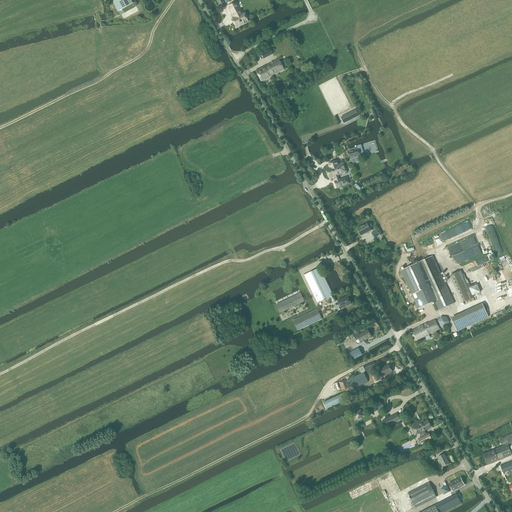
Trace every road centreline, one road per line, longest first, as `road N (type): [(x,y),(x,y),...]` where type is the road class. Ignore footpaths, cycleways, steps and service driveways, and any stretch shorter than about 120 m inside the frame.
road 1 (unclassified): [(496,511),(198,0)]
road 2 (track): [(0,373),(210,268),(288,244),(327,220)]
road 3 (track): [(399,345),(333,380),(303,419),(113,511)]
road 4 (track): [(511,192),(481,202),(473,230),(401,260),(398,269),(428,317),(394,336)]
road 5 (track): [(0,128),(135,59),(172,0)]
road 6 (track): [(452,74),(391,103),(365,67),(343,74)]
road 7 (track): [(391,103),(477,207)]
